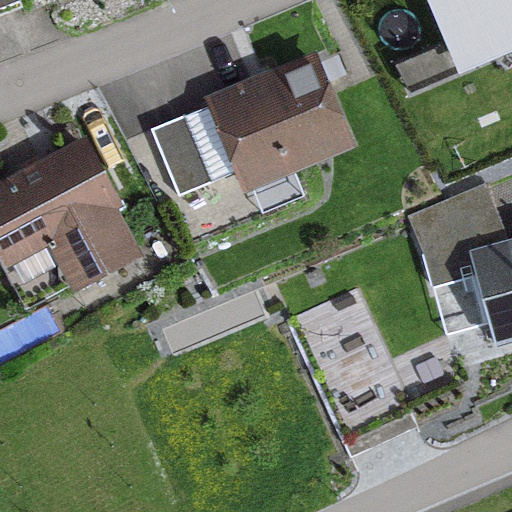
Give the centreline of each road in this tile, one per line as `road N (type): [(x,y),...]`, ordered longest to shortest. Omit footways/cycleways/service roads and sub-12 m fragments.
road 1 (residential): [(0,89),(220,0)]
road 2 (residential): [(367,511),(511,448)]
